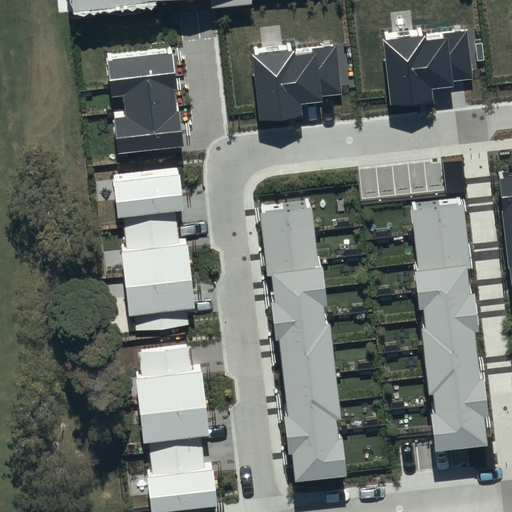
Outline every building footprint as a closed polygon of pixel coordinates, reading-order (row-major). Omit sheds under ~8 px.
[(425,24),(380,29),(388,98),(431,92),(430,80),(472,75),(466,27),(425,32),(425,24)] [(344,92),(339,39),(251,46),(256,111),(302,108),(301,96),(344,92)] [(172,44),(107,51),(110,82),(122,80),(175,75),(172,44)] [(178,101),(175,75),(122,80),(124,107),(178,101)] [(182,138),(178,101),(124,107),(113,108),(117,145),(182,138)] [(178,166),(112,173),(116,210),(121,210),(124,228),(176,221),(174,200),(181,199),(178,166)] [(511,168),(497,170),(510,293),(511,293),(511,168)] [(462,196),(411,201),(417,257),(413,258),(417,296),(422,295),(424,315),(420,316),(428,382),(432,382),(434,401),(430,402),(434,439),(486,433),(482,404),(487,404),(483,367),(477,367),(472,319),(476,318),(473,281),(467,282),(465,259),(468,259),(462,196)] [(309,200),(259,205),(266,266),(271,265),(274,288),(270,289),(274,327),(278,327),(286,403),(283,403),(287,442),(291,442),(294,470),(346,464),(342,425),(337,426),(335,408),(340,407),(329,311),(324,312),(322,293),(325,292),(321,256),(315,257),(309,200)] [(178,237),(176,221),(124,228),(126,241),(120,241),(124,277),(191,269),(187,236),(178,237)] [(191,269),(124,277),(128,309),(133,308),(135,326),(188,320),(186,300),(195,299),(191,269)] [(191,342),(139,349),(142,371),(135,371),(140,405),(205,397),(201,363),(194,364),(191,342)] [(209,426),(205,397),(140,405),(143,435),(148,436),(150,447),(199,442),(198,427),(209,426)] [(201,464),(199,442),(150,447),(152,468),(146,469),(150,505),(216,498),(212,463),(201,464)]
